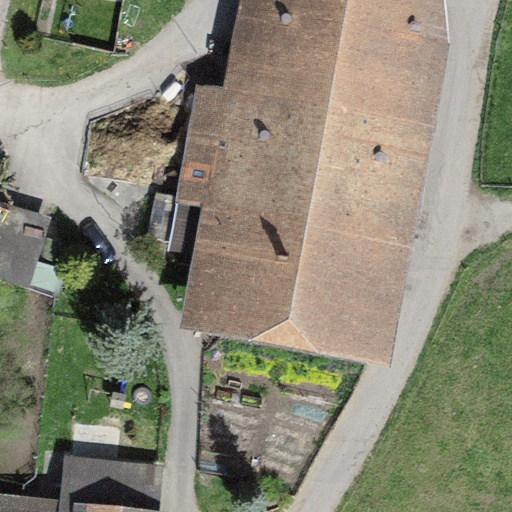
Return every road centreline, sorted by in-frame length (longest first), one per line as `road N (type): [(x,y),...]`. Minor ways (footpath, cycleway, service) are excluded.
road 1 (residential): [(319,511),(408,358),(440,244),(468,0)]
road 2 (residential): [(46,134),(68,107),(163,67),(214,0)]
